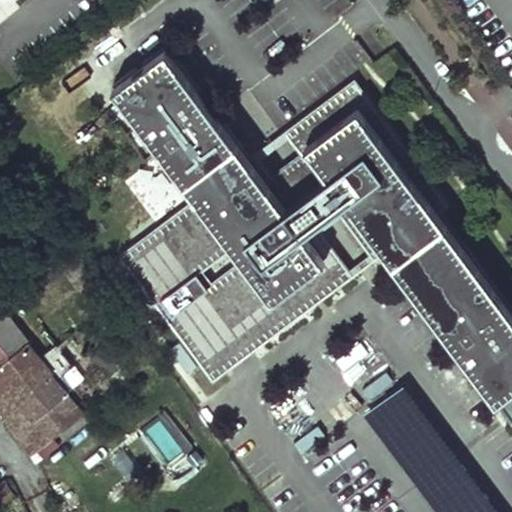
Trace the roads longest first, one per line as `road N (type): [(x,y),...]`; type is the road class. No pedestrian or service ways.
road 1 (unknown): [(308,511),(232,392),(342,313),(358,312),(511,505)]
road 2 (residential): [(382,0),(511,169)]
road 3 (unknown): [(290,349),(416,511)]
